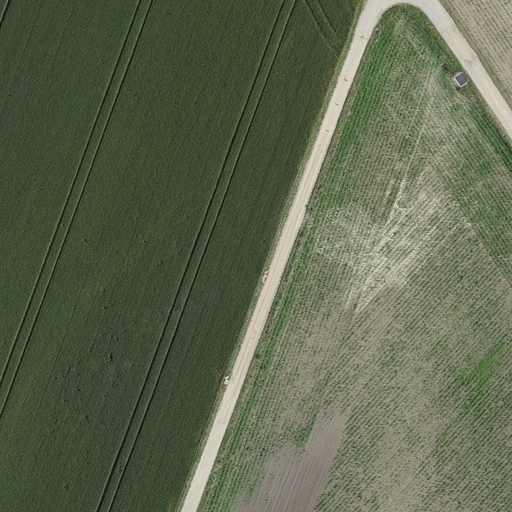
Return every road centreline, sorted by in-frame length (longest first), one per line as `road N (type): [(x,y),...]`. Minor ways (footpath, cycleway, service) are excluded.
road 1 (track): [(378,0),(191,511)]
road 2 (track): [(429,0),(511,124)]
